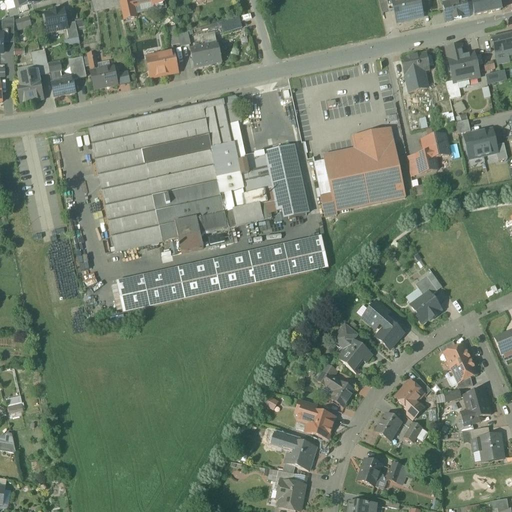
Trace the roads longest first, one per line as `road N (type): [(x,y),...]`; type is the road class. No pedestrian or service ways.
road 1 (tertiary): [(0,128),(274,70)]
road 2 (residential): [(471,323),(401,370),(364,416),(334,486),(332,511)]
road 3 (tertiary): [(274,70),(511,15)]
